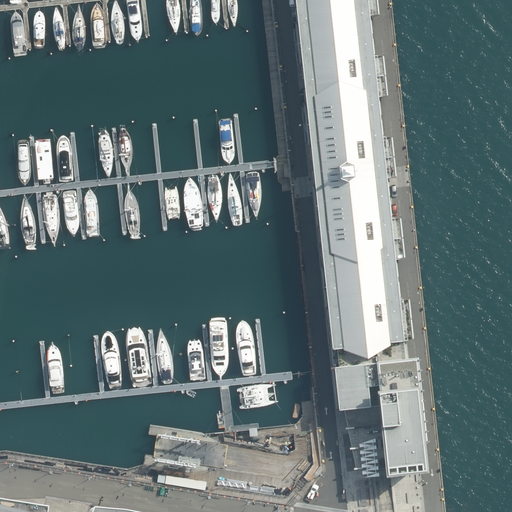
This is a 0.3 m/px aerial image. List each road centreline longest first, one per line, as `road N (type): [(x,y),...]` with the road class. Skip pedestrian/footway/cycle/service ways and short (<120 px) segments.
road 1 (residential): [(341,511),(282,0)]
road 2 (residential): [(386,0),(439,511)]
